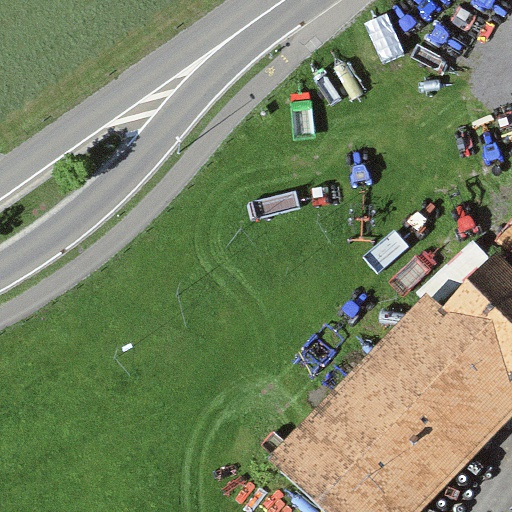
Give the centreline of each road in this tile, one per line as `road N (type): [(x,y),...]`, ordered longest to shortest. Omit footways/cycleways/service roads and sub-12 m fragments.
road 1 (secondary): [(0,271),(49,243),(136,166),(269,11)]
road 2 (secondary): [(269,11),(166,66),(0,182)]
